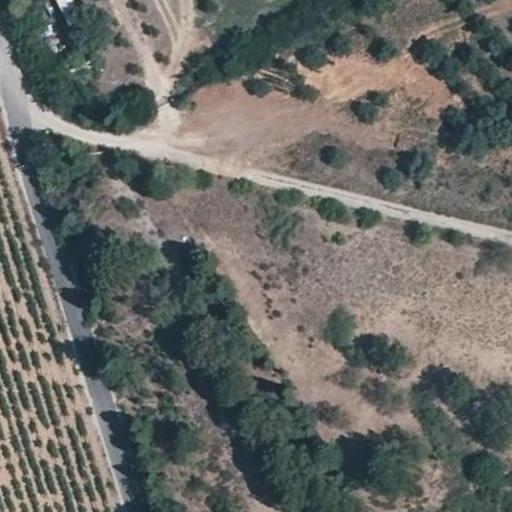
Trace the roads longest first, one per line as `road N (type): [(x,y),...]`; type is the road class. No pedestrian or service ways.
road 1 (unclassified): [(16,109),(511,241)]
road 2 (unclassified): [(138,511),(16,109)]
